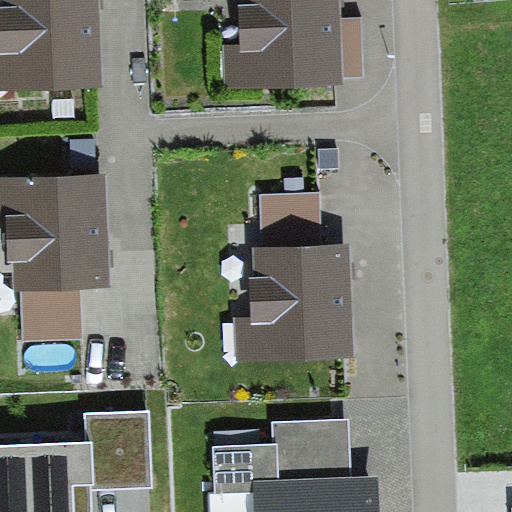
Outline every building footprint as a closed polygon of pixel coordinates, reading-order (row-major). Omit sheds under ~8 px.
[(0,92),(78,91),(75,0),(4,0),(6,45),(0,44),(0,92)] [(227,91),(343,87),(343,74),(363,74),(361,18),(340,19),(339,0),(243,0),(243,4),(238,5),(239,43),(225,44),(227,91)] [(338,149),(319,149),(320,168),(339,168),(338,149)] [(22,298),(23,336),(78,335),(77,287),(110,286),(108,177),(0,179),(0,221),(7,221),(7,259),(15,259),(16,298),(22,298)] [(258,196),(261,247),(320,245),(318,193),(258,196)] [(235,360),(354,356),(351,244),(320,245),(261,247),(253,248),(254,279),(249,279),(251,315),(234,316),(235,360)] [(93,442),(95,488),(151,486),(148,412),(85,414),(86,442),(93,442)] [(256,511),(378,511),(378,478),(350,478),(349,420),(274,421),(274,444),(215,446),(216,492),(256,491),(256,511)] [(86,442),(0,445),(0,511),(92,511),(91,488),(95,488),(93,442),(86,442)]
